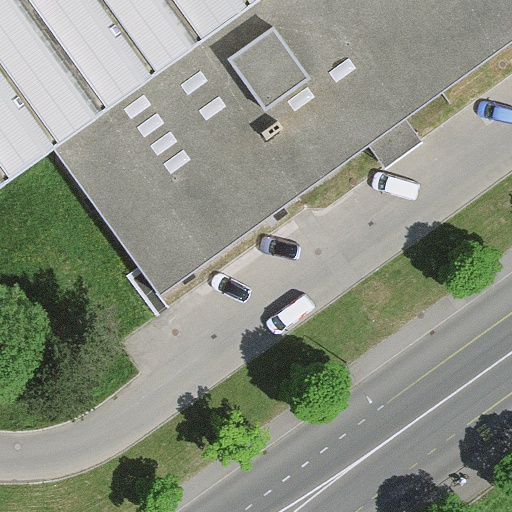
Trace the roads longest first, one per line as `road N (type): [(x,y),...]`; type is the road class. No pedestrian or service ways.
road 1 (secondary): [(511,313),(225,511)]
road 2 (secondary): [(350,511),(511,392)]
